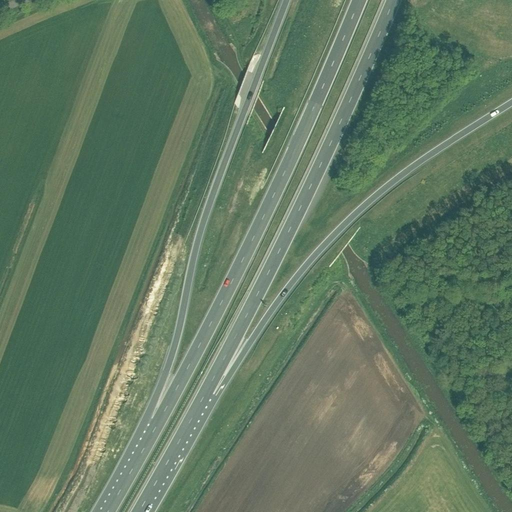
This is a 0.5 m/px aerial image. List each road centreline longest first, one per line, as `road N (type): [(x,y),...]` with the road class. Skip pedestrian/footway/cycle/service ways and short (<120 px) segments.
road 1 (trunk): [(359,0),(252,241),(157,422)]
road 2 (trunk): [(286,0),(198,236),(157,422)]
road 3 (trunk): [(204,393),(393,0)]
road 4 (trunk): [(204,393),(361,207),(511,102)]
road 5 (trunk): [(138,511),(204,393)]
